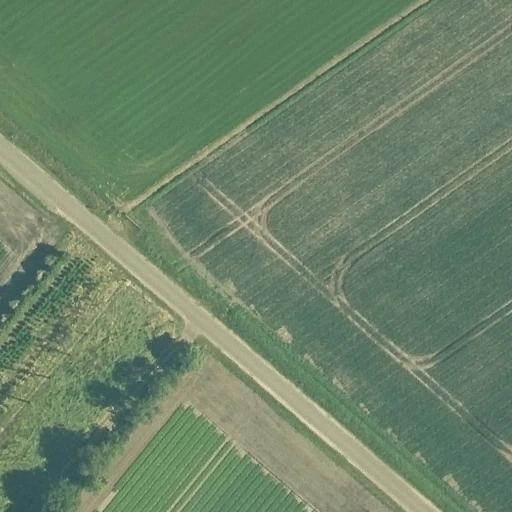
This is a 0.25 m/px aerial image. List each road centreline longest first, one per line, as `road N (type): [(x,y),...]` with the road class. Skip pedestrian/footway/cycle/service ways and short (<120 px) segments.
road 1 (unclassified): [(421,511),(0,153)]
road 2 (track): [(29,511),(202,325)]
